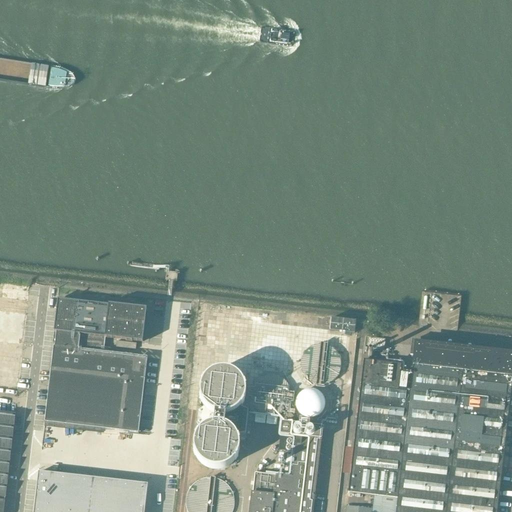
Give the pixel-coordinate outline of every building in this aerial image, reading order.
[(177,300),(168,405),(189,407),(198,301),(177,300)] [(48,386),(44,423),(104,430),(138,434),(147,358),(108,353),(108,352),(102,352),(102,350),(103,346),(103,341),(103,339),(104,337),(107,338),(142,342),(143,335),(143,332),(146,311),(130,309),(130,308),(110,306),(109,307),(58,301),(57,313),(53,347),(49,382),(48,386)] [(331,318),(329,331),(354,334),(356,321),(331,318)] [(277,367),(281,330),(212,323),(210,347),(243,350),(242,363),(277,367)] [(385,340),(368,338),(367,346),(369,346),(371,352),(379,352),(382,348),(384,348),(385,340)] [(363,360),(348,493),(372,496),(397,499),(396,504),(378,502),(377,511),(496,511),(507,426),(508,412),(511,380),(511,353),(411,341),(410,357),(414,357),(410,384),(399,383),(401,365),(363,360)] [(246,434),(248,411),(241,408),(239,410),(238,412),(236,413),(234,414),(231,415),(229,416),(227,417),(224,417),(222,417),(220,417),(217,416),(215,416),(213,415),(211,413),(209,412),(207,410),(206,408),(204,407),(198,411),(197,423),(202,430),(204,429),(206,428),(208,427),(210,427),(212,426),(214,426),(216,426),(218,426),(220,426),(221,427),(223,427),(225,428),(227,429),(229,430),(230,431),(232,433),(233,434),(234,436),(246,434)] [(0,511),(3,511),(6,490),(8,468),(10,454),(13,431),(15,415),(0,413),(0,511)] [(254,423),(265,424),(265,416),(255,415),(254,423)] [(266,424),(276,425),(277,418),(266,417),(266,424)] [(312,511),(322,429),(322,428),(281,423),(280,435),(279,435),(277,453),(294,455),(291,477),(254,473),(249,511),(312,511)] [(38,473),(33,511),(144,511),(147,486),(38,473)] [(233,511),(235,485),(211,483),(210,482),(200,481),(189,488),(187,508),(189,511),(233,511)]
